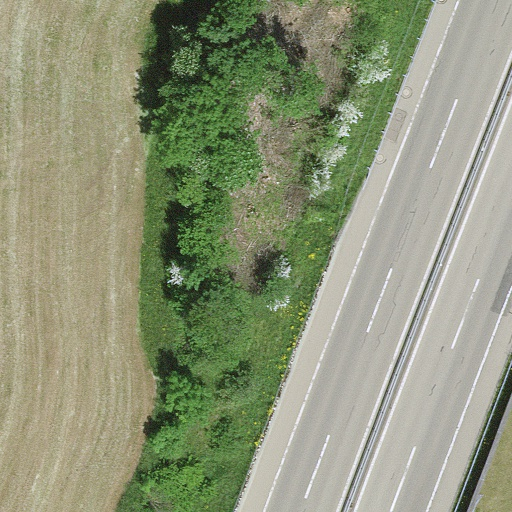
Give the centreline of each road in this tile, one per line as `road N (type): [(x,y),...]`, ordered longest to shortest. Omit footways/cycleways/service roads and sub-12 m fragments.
road 1 (motorway): [(495,0),(302,511)]
road 2 (motorway): [(394,511),(511,199)]
